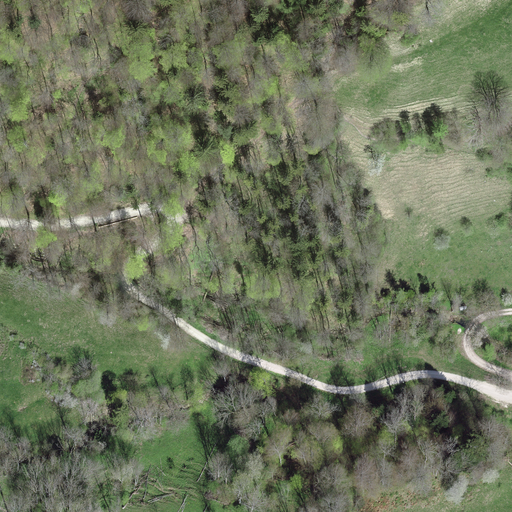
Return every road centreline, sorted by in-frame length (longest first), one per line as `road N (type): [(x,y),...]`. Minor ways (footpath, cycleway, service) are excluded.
road 1 (track): [(511,395),(424,373),(343,391),(219,346),(139,296),(126,278),(132,260),(175,223),(173,209),(50,224),(0,221)]
road 2 (track): [(177,213),(223,163),(347,68),(398,59),(484,24),(511,0)]
road 3 (track): [(124,38),(81,88),(66,155),(0,219)]
